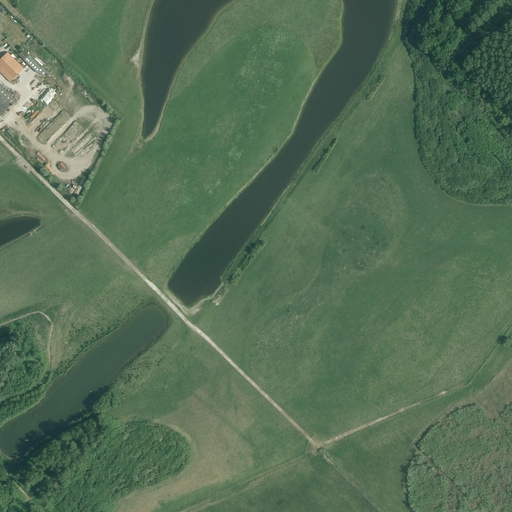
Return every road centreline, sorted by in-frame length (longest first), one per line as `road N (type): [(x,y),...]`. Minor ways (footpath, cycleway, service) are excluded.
road 1 (track): [(0,138),(307,441),(321,446)]
road 2 (track): [(321,446),(463,386)]
road 3 (track): [(182,511),(321,446)]
